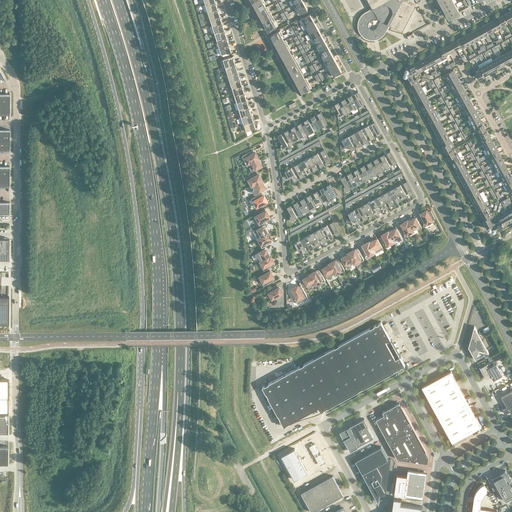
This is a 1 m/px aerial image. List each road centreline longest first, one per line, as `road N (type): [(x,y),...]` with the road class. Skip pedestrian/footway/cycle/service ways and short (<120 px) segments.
road 1 (trunk): [(185,511),(185,273),(155,84),(130,0)]
road 2 (trunk): [(87,0),(118,110),(136,218),(144,325),(138,461)]
road 3 (trunk): [(179,381),(169,216),(117,0)]
road 4 (trunk): [(102,0),(151,194),(156,365)]
road 5 (unclassified): [(15,304),(72,300),(74,187),(31,114),(16,106)]
road 6 (residential): [(285,266),(294,270),(419,200),(389,140)]
road 7 (unclassified): [(481,251),(380,65)]
road 8 (unclassified): [(15,304),(16,106)]
road 9 (unclassified): [(367,511),(322,427),(403,381)]
road 10 (unclassified): [(19,468),(15,304)]
road 11 (motorway): [(156,365),(163,410),(158,511)]
road 12 (trunk): [(156,365),(146,511)]
road 13 (unclassified): [(403,381),(455,355),(497,428)]
road 14 (residential): [(266,126),(224,0)]
road 15 (motorway): [(164,511),(179,381)]
road 16 (trunk): [(172,511),(179,381)]
road 17 (residential): [(277,197),(389,140)]
